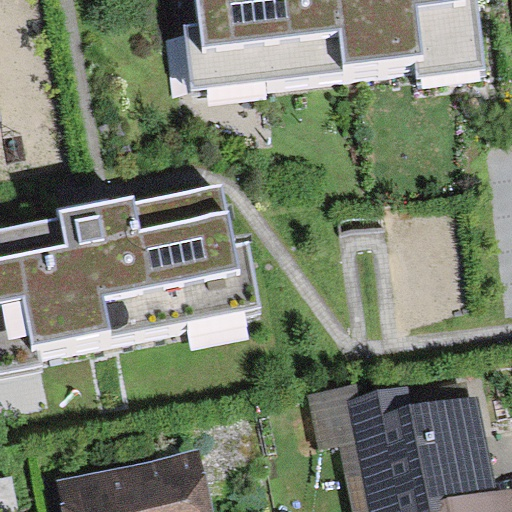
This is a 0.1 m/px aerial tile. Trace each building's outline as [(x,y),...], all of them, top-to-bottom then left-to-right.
[(196,0),(200,28),(184,30),(193,94),(416,65),(419,81),(485,72),(475,0),(196,0)] [(0,233),(0,374),(41,365),(40,357),(263,314),(249,246),(234,249),(222,188),(136,208),(135,202),(87,211),(58,216),(60,222),(0,233)] [(353,511),(369,511),(348,402),(358,400),(356,387),(310,396),(321,450),(340,446),(353,511)] [(369,511),(443,511),(442,505),(498,494),(489,451),(479,399),(412,412),(408,391),(358,400),(348,402),(369,511)] [(123,470),(58,483),(63,511),(210,511),(200,456),(123,470)] [(443,511),(511,511),(511,491),(498,494),(442,505),(443,511)]
